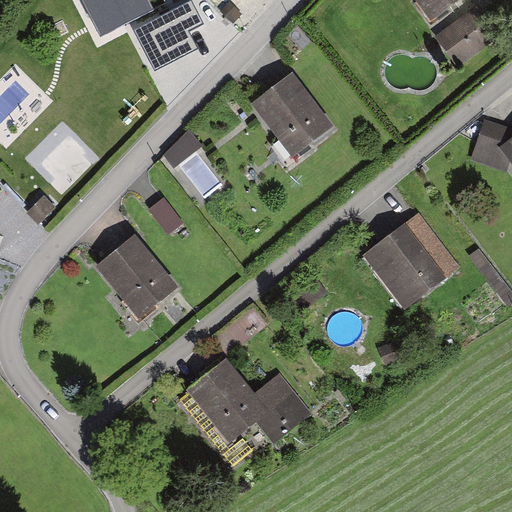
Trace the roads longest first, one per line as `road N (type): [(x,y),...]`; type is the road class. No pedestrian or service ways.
road 1 (residential): [(73,439),(18,375),(10,353),(8,332),(23,288),(294,0)]
road 2 (residential): [(511,76),(73,439)]
